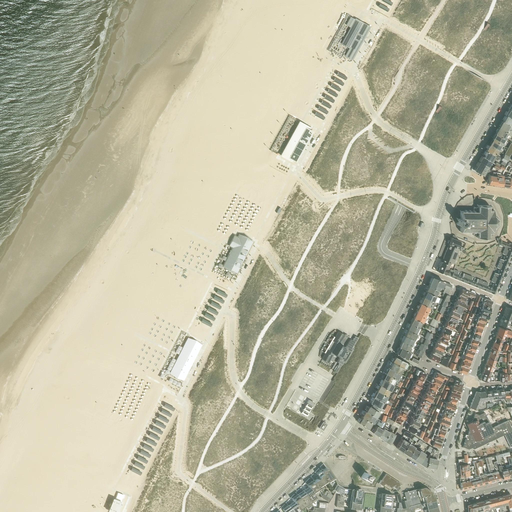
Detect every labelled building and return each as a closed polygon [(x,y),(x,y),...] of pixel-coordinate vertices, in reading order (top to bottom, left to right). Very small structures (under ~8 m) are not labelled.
[(350,27),(341,43),(345,45),(344,46),(346,46),(349,47),(345,55),(348,57),(348,58),(349,59),(350,58),(352,59),(370,27),(363,23),(362,24),(359,22),(359,21),(358,20),(357,21),(354,19),(350,17),(346,25),(350,27)] [(477,76),(467,70),(473,82),(474,82),(475,81),(476,81),(477,80),(478,80),(479,80),(480,81),(481,81),(485,81),(477,76)] [(341,81),(334,77),(332,81),(339,85),(341,81)] [(326,110),(319,105),(317,109),(324,113),(326,110)] [(323,115),(316,111),(313,115),(320,119),(323,115)] [(502,121),(511,127),(511,119),(505,116),(502,121)] [(511,127),(502,121),(498,128),(506,133),(509,135),(511,129),(511,127)] [(292,162),(293,160),(296,161),(312,132),(310,130),(311,128),(311,127),(310,128),(299,122),(284,149),(280,155),(292,162),(291,162),(292,162)] [(503,138),(506,133),(498,128),(495,133),(495,134),(503,138)] [(505,140),(503,138),(495,134),(491,139),(500,144),(503,140),(504,141),(505,140)] [(497,150),(500,144),(491,139),(488,145),(496,149),(497,150)] [(493,155),(496,149),(488,145),(488,144),(484,150),(493,155)] [(483,154),(482,156),(489,161),(493,155),(484,150),(484,151),(483,154)] [(422,156),(420,154),(420,155),(420,156),(421,157),(421,158),(421,159),(421,160),(420,160),(420,161),(421,162),(420,162),(420,163),(419,163),(419,164),(418,165),(418,166),(418,167),(414,168),(417,174),(426,170),(427,170),(428,171),(429,172),(429,173),(431,176),(432,178),(431,175),(431,173),(430,170),(429,167),(428,166),(427,164),(426,162),(424,159),(422,156)] [(496,157),(498,158),(505,162),(508,157),(503,154),(501,158),(497,156),(496,157)] [(490,161),(489,161),(482,156),(476,166),(477,167),(475,171),(482,175),(482,174),(485,176),(488,170),(485,169),(490,161)] [(487,182),(487,183),(494,184),(496,172),(492,172),(492,175),(488,175),(487,180),(486,182),(487,182)] [(502,175),(500,185),(507,186),(508,177),(509,174),(506,173),(506,175),(502,175)] [(494,228),(494,226),(496,224),(498,225),(498,224),(497,223),(497,220),(498,219),(498,218),(496,219),(494,216),(495,215),(494,215),(493,216),(493,211),(494,210),(493,210),(492,210),(492,207),(488,207),(488,206),(489,205),(488,204),(488,205),(478,205),(477,204),(477,205),(477,206),(477,207),(474,207),(473,207),(473,210),(473,211),(470,211),(470,210),(469,210),(469,211),(466,211),(466,210),(465,210),(465,211),(461,211),(460,210),(459,211),(460,212),(460,217),(460,219),(457,219),(456,218),(457,219),(457,223),(456,224),(457,223),(460,223),(460,231),(465,231),(465,232),(466,231),(469,231),(469,232),(470,231),(473,231),(473,232),(473,235),(477,235),(477,236),(476,237),(477,238),(478,237),(487,237),(488,238),(489,237),(488,237),(488,235),(492,235),(492,232),(493,233),(493,232),(493,227),(494,228)] [(232,247),(222,266),(228,269),(227,270),(230,271),(231,270),(236,273),(252,241),(247,239),(248,238),(244,236),(244,237),(239,234),(237,237),(233,235),(228,245),(232,247)] [(448,244),(456,247),(458,248),(459,244),(458,244),(459,241),(454,239),(451,238),(451,237),(450,237),(447,244),(448,244)] [(498,244),(499,244),(505,247),(504,249),(511,252),(511,249),(511,244),(509,243),(509,245),(501,242),(501,241),(497,242),(498,244)] [(457,248),(458,248),(456,247),(448,244),(442,259),(449,262),(453,264),(457,252),(456,251),(458,248),(457,248)] [(504,254),(503,257),(508,259),(511,252),(504,249),(502,253),(504,254)] [(505,266),(508,259),(503,257),(502,260),(500,259),(498,263),(505,266)] [(446,271),(449,262),(442,259),(442,260),(444,260),(443,262),(440,261),(438,267),(437,266),(436,270),(437,270),(436,271),(446,275),(447,272),(446,271)] [(499,268),(498,271),(503,273),(505,266),(498,263),(496,267),(499,268)] [(458,271),(453,269),(453,270),(450,277),(458,279),(460,274),(457,273),(458,271)] [(494,273),(492,277),(500,280),(503,273),(498,271),(496,274),(494,273)] [(458,279),(465,282),(468,275),(463,273),(462,275),(460,274),(458,279)] [(472,285),(474,280),(471,279),(472,276),(468,275),(465,282),(472,285)] [(431,277),(428,286),(436,290),(436,289),(438,287),(440,288),(443,281),(431,277)] [(493,282),(492,285),(497,287),(500,280),(492,277),(491,281),(493,282)] [(476,281),(474,280),(472,285),(479,288),(482,280),(477,278),(476,281)] [(479,288),(487,291),(489,286),(486,285),(487,283),(482,280),(479,288)] [(491,287),(489,286),(487,291),(494,294),(497,287),(492,285),(491,287)] [(428,286),(425,291),(433,295),(434,296),(437,290),(436,289),(436,290),(428,286)] [(443,293),(449,295),(451,290),(449,289),(445,287),(442,292),(443,293)] [(465,297),(470,300),(471,300),(471,299),(466,297),(467,295),(474,297),(475,294),(461,289),(458,294),(465,297)] [(434,296),(433,295),(425,291),(422,297),(431,301),(434,302),(437,297),(434,296)] [(465,304),(466,304),(468,305),(470,306),(472,301),(471,300),(470,300),(468,303),(466,302),(467,301),(464,300),(465,297),(458,294),(456,300),(464,303),(465,304)] [(422,297),(419,303),(427,307),(428,307),(431,301),(422,297)] [(489,306),(491,301),(482,297),(480,300),(482,301),(481,304),(489,306)] [(441,299),(438,304),(443,307),(446,301),(442,299),(441,299)] [(456,300),(453,305),(461,309),(463,306),(464,306),(465,304),(464,303),(456,300)] [(419,303),(416,310),(425,315),(426,312),(429,313),(430,309),(427,308),(427,307),(419,303)] [(480,309),(487,312),(489,306),(481,304),(480,303),(479,306),(481,307),(480,309)] [(459,314),(461,309),(453,305),(451,310),(459,314)] [(511,308),(505,306),(501,317),(509,320),(510,320),(511,314),(511,308)] [(476,315),(485,318),(487,312),(480,309),(478,315),(476,315)] [(412,318),(420,321),(421,322),(421,321),(424,322),(425,318),(424,317),(425,315),(416,310),(412,318)] [(451,310),(448,316),(456,319),(457,319),(459,314),(451,310)] [(476,315),(474,320),(483,323),(485,318),(476,315)] [(454,325),(456,319),(448,316),(446,321),(454,325)] [(510,324),(508,323),(509,320),(501,317),(499,324),(506,327),(508,327),(511,328),(511,326),(509,326),(510,324)] [(417,327),(420,321),(412,318),(410,324),(417,327)] [(434,327),(437,320),(435,319),(432,318),(429,324),(434,327)] [(474,326),(481,329),(483,323),(474,320),(476,321),(474,324),(472,323),(471,325),(474,326)] [(451,330),(454,325),(446,321),(443,326),(451,330)] [(410,324),(407,330),(416,334),(419,328),(417,327),(410,324)] [(443,326),(441,332),(447,335),(450,330),(451,331),(451,330),(443,326)] [(474,326),(472,332),(479,335),(481,329),(474,326)] [(511,332),(498,327),(495,335),(502,338),(503,335),(510,337),(511,332)] [(404,335),(413,340),(416,341),(417,339),(415,338),(417,334),(416,334),(407,330),(404,335)] [(423,337),(424,337),(428,340),(431,334),(426,331),(424,336),(419,334),(418,335),(423,337)] [(344,335),(338,332),(332,341),(334,341),(328,350),(327,350),(322,359),(328,362),(329,360),(333,362),(334,360),(342,365),(344,362),(345,363),(353,350),(352,349),(358,338),(355,336),(352,341),(350,340),(351,340),(347,338),(348,336),(347,335),(345,334),(344,335)] [(447,335),(441,332),(438,337),(445,340),(447,335)] [(467,337),(470,338),(477,340),(479,335),(472,332),(471,335),(468,334),(467,337)] [(401,341),(411,346),(413,340),(404,335),(401,341)] [(500,344),(502,338),(495,335),(493,342),(500,344)] [(425,345),(428,340),(424,337),(423,338),(421,338),(419,343),(420,343),(425,345)] [(446,341),(445,340),(438,337),(436,342),(443,346),(446,341)] [(184,379),(201,345),(187,339),(171,373),(184,379)] [(401,341),(399,347),(408,352),(410,349),(409,349),(411,346),(401,341)] [(442,349),(443,346),(436,342),(433,348),(442,352),(443,349),(442,349)] [(420,343),(417,349),(423,351),(425,345),(420,343)] [(464,348),(466,349),(466,348),(473,351),(475,346),(468,343),(466,346),(463,345),(462,348),(464,348)] [(411,353),(408,352),(399,347),(396,353),(407,359),(408,357),(409,357),(411,353)] [(439,357),(442,352),(433,348),(431,353),(439,357)] [(471,357),(473,351),(466,348),(466,349),(464,348),(462,353),(464,354),(471,357)] [(420,357),(423,351),(417,349),(414,355),(420,357)] [(494,360),(496,355),(489,352),(487,358),(494,360)] [(438,359),(439,357),(431,353),(428,358),(436,362),(437,359),(438,359)] [(464,354),(462,360),(469,362),(471,357),(464,354)] [(403,361),(394,356),(391,362),(401,367),(408,370),(411,365),(403,361)] [(443,358),(440,364),(446,367),(449,361),(445,359),(443,358)] [(493,363),(494,360),(487,358),(485,363),(495,367),(496,364),(493,363)] [(459,365),(460,365),(467,368),(469,362),(462,360),(461,359),(459,365)] [(398,371),(401,367),(391,362),(388,368),(397,373),(401,374),(402,373),(398,371)] [(496,367),(495,367),(485,363),(483,368),(490,371),(491,368),(494,369),(498,369),(498,367),(496,367)] [(460,365),(458,371),(465,374),(467,368),(460,365)] [(399,373),(397,373),(388,368),(385,374),(394,378),(396,379),(399,373)] [(490,371),(483,368),(481,374),(488,377),(490,371)] [(415,374),(416,375),(423,378),(425,373),(417,369),(415,374)] [(435,371),(432,377),(441,381),(442,379),(446,380),(448,377),(443,376),(435,371)] [(498,381),(505,381),(505,373),(499,373),(496,372),(496,374),(496,375),(498,375),(498,381)] [(396,379),(394,378),(385,374),(382,379),(392,385),(394,385),(395,383),(394,383),(394,382),(397,383),(396,385),(395,386),(396,387),(398,388),(401,382),(399,381),(396,379)] [(413,380),(420,383),(423,378),(416,375),(413,380)] [(440,384),(441,381),(432,377),(430,382),(437,386),(438,386),(439,383),(440,384)] [(453,382),(452,385),(460,388),(462,382),(449,378),(448,380),(453,382)] [(389,390),(392,385),(382,379),(379,385),(388,390),(389,390)] [(410,382),(409,384),(417,388),(420,383),(413,380),(412,383),(410,382)] [(434,391),(437,386),(430,382),(427,387),(433,391),(434,391)] [(407,389),(408,390),(415,393),(417,388),(409,384),(407,389)] [(385,396),(388,390),(379,385),(376,391),(385,396)] [(444,388),(450,390),(458,393),(460,388),(452,385),(451,385),(450,387),(446,385),(444,388)] [(431,396),(433,391),(427,387),(424,392),(431,396)] [(408,390),(406,395),(412,398),(415,393),(408,390)] [(448,396),(449,396),(456,399),(458,393),(450,390),(448,396)] [(392,400),(385,396),(376,391),(373,396),(381,401),(382,402),(384,398),(388,400),(387,401),(391,402),(392,400)] [(486,401),(486,400),(484,391),(478,392),(475,391),(469,407),(476,410),(476,409),(481,410),(486,408),(486,403),(486,401)] [(433,396),(431,396),(424,392),(422,398),(429,401),(430,402),(433,396)] [(410,403),(412,398),(406,395),(403,400),(410,403)] [(375,405),(374,407),(377,409),(378,407),(381,401),(373,396),(370,402),(375,405)] [(454,404),(456,399),(449,396),(447,401),(454,404)] [(422,398),(419,403),(426,406),(429,401),(422,398)] [(304,407),(301,413),(306,416),(313,403),(308,400),(305,405),(304,407)] [(403,400),(401,405),(407,408),(410,403),(403,400)] [(444,406),(444,407),(452,409),(454,404),(447,401),(446,401),(444,406)] [(423,412),(426,406),(419,403),(416,408),(423,412)] [(397,408),(396,409),(405,414),(407,408),(401,405),(398,409),(397,408)] [(365,411),(375,417),(380,410),(375,407),(371,406),(370,407),(368,406),(365,411)] [(442,412),(450,415),(452,409),(444,407),(443,410),(442,412)] [(416,408),(414,413),(421,417),(422,414),(423,415),(425,412),(423,412),(416,408)] [(402,419),(405,414),(396,409),(396,410),(397,410),(394,415),(402,419)] [(365,411),(361,416),(371,422),(372,423),(375,417),(365,411)] [(442,412),(440,417),(448,420),(450,415),(442,412)] [(491,427),(484,412),(478,415),(474,413),(471,422),(466,424),(468,429),(462,447),(468,449),(472,447),(473,449),(503,434),(509,446),(511,444),(511,430),(507,420),(491,427)] [(422,417),(421,417),(414,413),(411,418),(418,422),(420,423),(422,417)] [(391,420),(393,421),(399,424),(402,419),(394,415),(391,420)] [(361,416),(357,422),(363,426),(367,429),(367,428),(368,428),(371,424),(372,423),(371,422),(361,416)] [(446,426),(448,420),(440,417),(438,422),(438,423),(446,426)] [(415,427),(418,422),(411,418),(408,424),(415,427)] [(436,429),(444,431),(446,426),(438,423),(437,427),(436,429)] [(419,429),(415,427),(408,424),(406,429),(413,433),(414,429),(418,431),(419,429)] [(376,435),(380,428),(375,425),(375,426),(373,429),(372,428),(370,430),(371,431),(371,432),(376,435)] [(378,436),(383,439),(389,430),(384,426),(378,436)] [(435,434),(442,437),(444,431),(436,429),(435,428),(433,433),(435,434)] [(388,443),(394,434),(392,433),(392,432),(389,430),(383,439),(388,443)] [(433,440),(440,442),(442,437),(435,434),(433,433),(431,439),(433,440)] [(406,442),(401,439),(395,447),(401,451),(406,442)] [(412,446),(412,447),(407,454),(412,458),(418,449),(420,445),(422,442),(419,439),(417,442),(420,444),(416,449),(412,446)] [(433,440),(431,445),(438,448),(440,442),(433,440)] [(407,454),(412,447),(408,444),(406,442),(401,451),(407,454)] [(428,457),(426,466),(434,468),(436,459),(438,450),(435,449),(431,448),(429,452),(428,457)] [(424,453),(418,449),(412,458),(418,462),(422,455),(424,453)] [(499,470),(502,479),(504,478),(505,478),(506,478),(507,477),(508,477),(506,468),(501,469),(497,454),(491,456),(493,462),(496,461),(499,470)] [(422,455),(418,462),(425,466),(426,466),(428,457),(424,456),(422,455)] [(493,471),(490,456),(487,457),(493,481),(495,480),(496,481),(497,480),(498,479),(496,470),(493,471)] [(491,482),(491,481),(493,481),(487,457),(484,458),(488,471),(485,471),(485,473),(488,482),(489,482),(491,482)] [(475,460),(477,468),(478,473),(479,477),(481,484),(484,483),(484,484),(486,483),(486,482),(487,482),(485,473),(481,474),(479,466),(478,467),(477,463),(477,462),(478,466),(482,465),(481,459),(475,460)] [(467,464),(458,465),(459,471),(470,469),(477,468),(475,460),(471,461),(472,465),(467,466),(467,464)] [(321,470),(320,471),(326,480),(326,481),(332,477),(326,467),(321,470)] [(468,472),(470,472),(473,472),(474,474),(478,473),(477,468),(470,469),(459,471),(459,476),(468,475),(468,472)] [(317,486),(326,480),(320,471),(316,474),(318,476),(316,478),(317,479),(314,481),(317,486)] [(363,472),(360,477),(366,481),(369,475),(366,474),(363,472)] [(378,484),(382,486),(384,484),(391,488),(392,487),(396,489),(400,483),(392,478),(385,473),(378,484)] [(481,484),(479,477),(472,479),(471,475),(468,476),(470,487),(477,485),(478,485),(480,485),(480,484),(481,484)] [(470,487),(468,476),(465,476),(466,480),(464,481),(464,482),(464,483),(459,484),(460,489),(461,489),(462,489),(464,489),(464,488),(470,487)] [(318,488),(317,486),(314,481),(307,485),(308,487),(312,493),(313,492),(313,491),(315,490),(317,492),(318,492),(321,496),(320,497),(328,502),(330,498),(322,493),(320,490),(318,488)] [(347,492),(347,489),(344,488),(339,486),(336,491),(340,494),(343,495),(343,491),(347,492)] [(305,490),(303,491),(310,502),(315,498),(312,493),(308,487),(305,489),(305,490)] [(405,500),(431,494),(431,493),(430,493),(430,491),(426,489),(425,488),(424,489),(423,487),(416,489),(403,493),(405,500)] [(322,493),(330,498),(332,496),(330,493),(325,490),(325,491),(323,488),(320,490),(322,493)] [(304,505),(310,502),(303,491),(297,495),(304,505)] [(403,501),(405,507),(421,503),(432,500),(431,494),(405,500),(403,501)] [(298,509),(304,505),(297,495),(291,499),(294,502),(298,509)] [(501,496),(498,496),(502,511),(505,511),(504,507),(503,507),(502,505),(507,504),(504,495),(501,496)] [(502,511),(498,496),(496,497),(492,498),(495,507),(498,506),(499,508),(499,511),(501,511),(502,511),(501,511),(502,511)] [(491,511),(490,508),(493,507),(491,498),(487,499),(485,500),(488,511),(491,511)] [(110,509),(110,510),(116,511),(117,510),(120,502),(115,499),(113,502),(112,502),(110,509)] [(432,500),(421,503),(422,509),(434,506),(432,500)] [(483,501),(479,501),(481,510),(481,511),(486,509),(486,511),(485,511),(488,511),(485,500),(483,500),(483,501)] [(466,511),(471,511),(476,511),(481,510),(479,501),(475,503),(470,504),(466,505),(466,511)] [(300,511),(298,509),(294,502),(288,506),(291,511),(300,511)] [(401,508),(399,508),(398,511),(434,511),(434,510),(434,506),(422,509),(421,503),(405,507),(401,508)]
